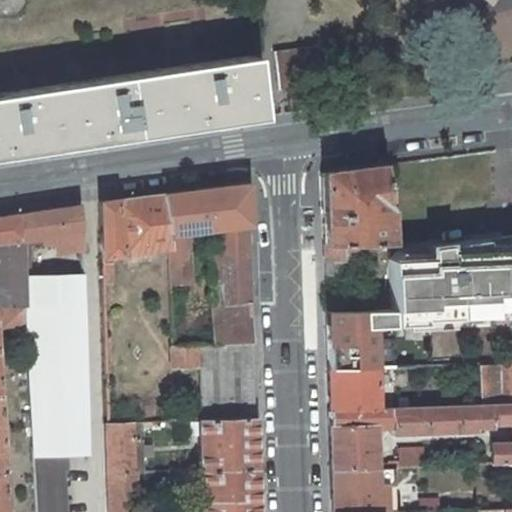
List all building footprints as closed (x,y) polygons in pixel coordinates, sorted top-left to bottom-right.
[(272,51),(277,89),(321,83),(316,45),(272,51)] [(0,156),(260,116),(253,55),(0,94),(0,156)] [(380,164),(321,172),(324,259),(357,258),(356,243),(388,242),(386,215),(386,207),(380,164)] [(248,181),(207,187),(208,228),(219,226),(220,248),(209,248),(212,343),(253,342),(248,181)] [(207,187),(161,193),(169,246),(170,283),(189,283),(187,239),(182,231),(208,228),(207,187)] [(161,193),(99,201),(101,256),(169,246),(161,193)] [(80,204),(20,213),(21,239),(0,241),(0,304),(1,305),(24,305),(22,281),(22,268),(32,268),(32,238),(81,230),(80,204)] [(20,213),(0,216),(0,241),(21,239),(20,213)] [(511,234),(500,235),(500,246),(465,248),(464,240),(427,245),(429,256),(389,262),(390,308),(391,325),(403,324),(417,324),(416,319),(429,318),(492,316),(492,309),(511,308),(511,234)] [(500,246),(500,235),(464,240),(465,248),(500,246)] [(429,256),(427,245),(391,250),(388,259),(389,262),(429,256)] [(354,260),(326,261),(328,310),(333,310),(356,309),(354,260)] [(111,262),(101,262),(102,279),(112,279),(111,262)] [(82,278),(22,281),(24,305),(83,303),(82,278)] [(88,451),(83,303),(24,305),(24,325),(25,344),(36,511),(67,511),(65,470),(68,469),(67,452),(88,451)] [(1,305),(2,325),(24,325),(24,305),(1,305)] [(327,325),(328,368),(377,367),(392,366),(391,341),(371,341),(371,326),(391,326),(391,325),(390,308),(356,309),(333,310),(333,324),(327,325)] [(511,308),(492,309),(492,316),(492,318),(511,317),(511,308)] [(403,324),(404,329),(430,328),(429,318),(416,319),(417,324),(403,324)] [(255,415),(253,342),(212,343),(171,345),(171,366),(199,365),(201,418),(255,415)] [(475,352),(424,354),(424,365),(475,363),(475,352)] [(511,362),(478,363),(480,403),(511,401),(511,362)] [(377,367),(328,368),(329,410),(378,407),(377,367)] [(511,401),(480,403),(392,407),(392,423),(393,430),(492,426),(492,423),(511,422),(511,417),(511,416),(511,442),(491,443),(491,463),(511,462),(511,401)] [(329,410),(331,470),(376,468),(375,424),(382,424),(381,407),(378,407),(329,410)] [(382,424),(392,423),(392,407),(381,407),(382,424)] [(258,511),(255,415),(201,418),(198,418),(199,469),(200,511),(258,511)] [(141,420),(106,422),(109,511),(136,511),(135,472),(144,472),(141,420)] [(398,448),(399,467),(424,466),(423,447),(398,448)] [(376,468),(331,470),(332,511),(375,511),(378,511),(377,485),(394,484),(394,467),(376,468)]
